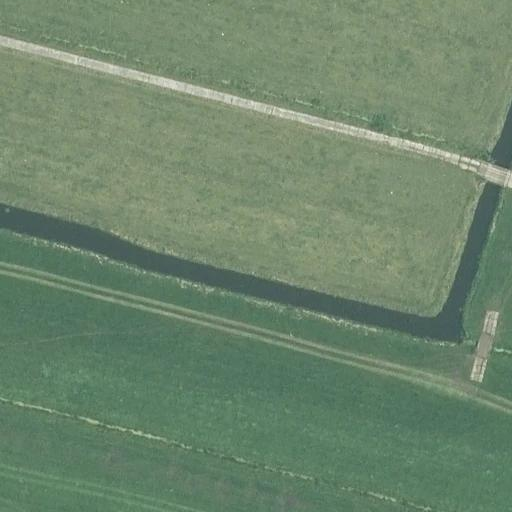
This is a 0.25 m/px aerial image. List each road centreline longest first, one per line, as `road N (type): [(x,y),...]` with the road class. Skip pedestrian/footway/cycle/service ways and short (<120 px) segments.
road 1 (track): [(0,35),(511,180)]
road 2 (track): [(0,366),(473,383)]
road 3 (track): [(511,248),(473,383)]
